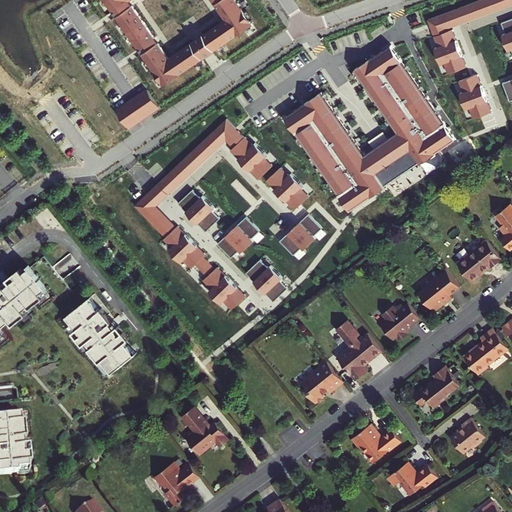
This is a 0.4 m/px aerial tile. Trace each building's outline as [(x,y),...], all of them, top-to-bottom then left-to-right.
[(236,0),(106,0),(164,85),(253,24),(236,0)] [(435,36),(452,29),(451,27),(511,3),(511,0),(476,0),(428,18),(435,36)] [(511,18),(502,22),(511,50),(511,18)] [(452,29),(435,36),(449,74),(468,67),(454,29),(452,29)] [(355,69),(398,132),(386,140),(382,135),(373,141),(377,146),(365,155),(322,92),(286,116),(350,211),(387,187),(385,185),(418,162),(420,164),(456,140),(392,45),(355,69)] [(478,73),(459,80),(473,118),(492,111),(478,73)] [(511,78),(503,82),(509,101),(511,100),(511,78)] [(133,100),(118,110),(129,127),(144,117),(159,106),(148,89),(133,100)] [(247,135),(233,149),(260,178),(275,164),(247,135)] [(282,167),(267,181),(295,210),(310,196),(282,167)] [(193,188),(179,202),(207,231),(221,217),(193,188)] [(511,208),(509,205),(495,216),(502,226),(498,229),(505,237),(499,241),(508,252),(511,248),(511,208)] [(280,240),(295,255),(324,227),(309,212),(280,240)] [(219,243),(233,258),(262,230),(248,215),(219,243)] [(179,225),(164,239),(192,268),(206,254),(179,225)] [(484,239),(454,262),(469,281),(487,267),(488,268),(499,259),(484,239)] [(261,260),(246,273),(274,303),(289,289),(261,260)] [(0,327),(9,320),(12,324),(26,314),(23,310),(28,305),(30,308),(38,302),(35,299),(41,294),(40,292),(46,287),(31,267),(24,272),(21,267),(7,278),(11,283),(6,287),(3,284),(0,286),(0,327)] [(218,267),(204,281),(231,311),(246,297),(218,267)] [(440,300),(448,295),(458,287),(443,269),(425,283),(427,286),(417,293),(432,312),(443,304),(440,300)] [(451,298),(448,295),(440,300),(443,304),(451,298)] [(91,298),(67,316),(82,336),(78,339),(83,346),(88,343),(92,348),(89,350),(100,363),(102,362),(112,374),(135,356),(126,344),(130,340),(119,327),(115,330),(111,325),(113,323),(103,309),(101,311),(91,298)] [(404,310),(401,307),(400,305),(394,309),(391,305),(381,313),(385,319),(379,324),(380,325),(378,327),(383,334),(385,332),(391,339),(394,336),(397,339),(404,334),(404,333),(401,331),(407,326),(418,317),(409,305),(404,310)] [(511,315),(499,325),(506,334),(508,332),(511,337),(511,315)] [(380,349),(366,332),(357,339),(355,336),(357,334),(345,318),(334,327),(349,346),(336,357),(354,379),(366,370),(360,363),(366,358),(367,360),(380,349)] [(480,337),(482,340),(483,341),(473,349),(464,356),(479,375),(489,366),(488,365),(507,349),(509,348),(492,327),(480,337)] [(483,341),(482,340),(472,348),(473,349),(483,341)] [(317,367),(312,371),(313,372),(310,375),(300,383),(308,393),(305,395),(313,404),(323,396),(322,394),(327,390),(329,393),(342,382),(323,359),(315,365),(317,367)] [(436,376),(433,379),(434,380),(428,384),(429,384),(421,390),(420,389),(413,395),(421,404),(427,399),(433,406),(447,395),(447,394),(459,384),(444,365),(433,373),(436,376)] [(194,406),(182,415),(192,429),(193,430),(185,437),(199,455),(208,447),(207,446),(214,440),(220,447),(228,441),(222,433),(223,432),(215,422),(209,427),(207,424),(208,423),(194,406)] [(0,474),(21,472),(21,469),(29,469),(28,463),(31,463),(30,454),(25,454),(23,440),(25,439),(23,422),(20,423),(19,415),(0,416),(0,474)] [(461,423),(462,423),(464,426),(458,430),(451,436),(463,451),(472,444),(474,447),(483,440),(481,437),(485,434),(470,416),(461,423)] [(391,427),(381,435),(379,437),(375,433),(377,431),(370,421),(351,437),(359,447),(361,445),(373,460),(400,439),(391,427)] [(185,437),(193,430),(192,429),(184,435),(185,437)] [(208,447),(199,455),(200,456),(215,443),(219,448),(220,447),(214,440),(207,446),(208,447)] [(184,488),(199,476),(189,462),(183,467),(184,468),(181,470),(174,460),(153,476),(159,483),(161,483),(162,484),(167,490),(164,492),(174,506),(186,497),(180,490),(183,487),(184,488)] [(408,460),(387,477),(394,485),(399,480),(410,493),(423,483),(425,485),(437,475),(428,463),(417,471),(408,460)] [(268,511),(267,511),(287,511),(278,499),(266,507),(268,511)] [(100,511),(91,500),(74,511),(100,511)] [(501,511),(494,502),(484,510),(485,511),(484,511),(501,511)]
